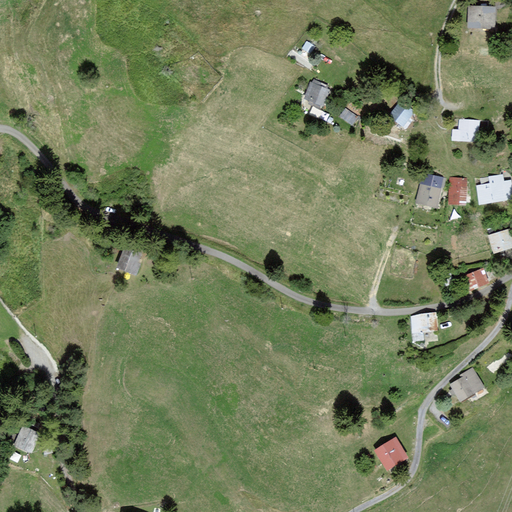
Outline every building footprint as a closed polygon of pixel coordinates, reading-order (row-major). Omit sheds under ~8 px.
[(489,8),(463,7),(463,29),(489,29),(489,8)] [(325,87),(311,80),(309,84),(308,83),(300,100),(318,108),(326,92),(324,91),(325,87)] [(412,116),(398,103),(385,117),(400,130),(412,116)] [(356,119),(342,109),(336,117),(349,127),(356,119)] [(484,143),(485,121),(454,120),(454,130),(447,130),(447,142),(484,143)] [(434,210),(442,180),(422,174),(413,204),(434,210)] [(499,183),(499,176),(484,178),(485,186),(473,187),(474,205),(509,202),(507,182),(499,183)] [(464,180),(447,179),(445,206),(462,207),(464,180)] [(509,249),(504,231),(482,237),(487,255),(509,249)] [(149,257),(128,250),(121,271),(141,278),(149,257)] [(484,285),(479,271),(459,277),(464,292),(484,285)] [(430,332),(429,316),(407,318),(409,343),(419,342),(419,333),(430,332)] [(479,388),(468,369),(456,376),(457,379),(446,385),(455,402),(479,388)] [(14,445),(32,453),(41,432),(23,424),(14,445)] [(401,458),(390,440),(360,458),(372,476),(401,458)]
